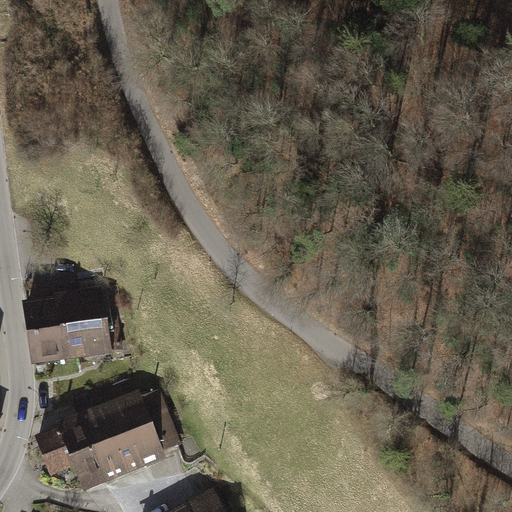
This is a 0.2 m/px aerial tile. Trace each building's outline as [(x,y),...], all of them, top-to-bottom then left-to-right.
[(57,300),(65,356),(122,348),(117,317),(106,319),(103,295),(114,294),(111,277),(80,281),(82,297),(57,300)] [(42,304),(27,306),(35,360),(65,356),(57,300),(56,296),(41,298),(42,304)] [(118,385),(80,392),(83,408),(121,400),(118,385)] [(78,421),(102,483),(183,452),(161,397),(144,403),(141,396),(78,421)] [(77,493),(102,483),(78,421),(30,439),(44,476),(67,467),(77,493)] [(191,508),(192,511),(226,511),(217,494),(191,508)]
